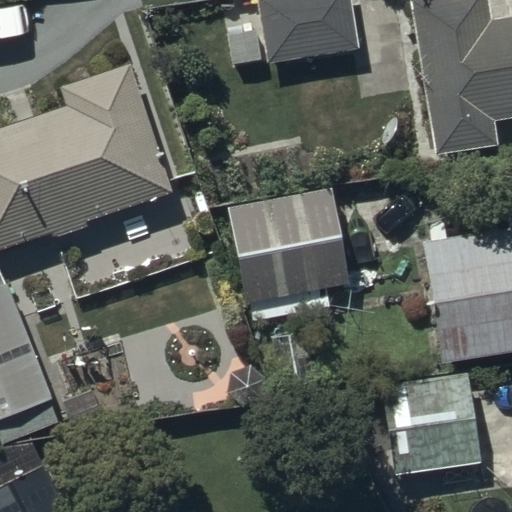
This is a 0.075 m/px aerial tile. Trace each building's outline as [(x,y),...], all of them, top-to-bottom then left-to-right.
[(357,42),(350,0),(256,0),(260,21),(225,26),(230,57),(262,52),(263,57),(357,42)] [(511,0),(414,0),(434,99),(511,83),(511,0)] [(0,91),(0,203),(165,149),(123,24),(58,45),(66,70),(0,91)] [(511,192),(416,210),(438,330),(511,316),(511,162),(510,163),(511,176),(511,192)] [(329,176),(226,196),(245,293),(248,292),(253,317),(301,308),(297,285),(348,275),(329,176)] [(8,274),(0,277),(0,430),(3,437),(57,417),(47,391),(52,389),(8,274)] [(468,362),(381,375),(393,465),(480,453),(468,362)] [(511,427),(502,434),(511,449),(511,427)] [(72,511),(44,454),(0,476),(0,511),(72,511)]
